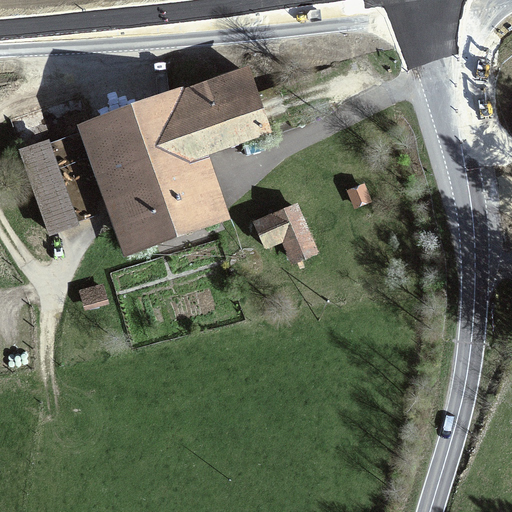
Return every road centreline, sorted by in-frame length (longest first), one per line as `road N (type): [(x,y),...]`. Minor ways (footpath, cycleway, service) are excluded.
road 1 (secondary): [(429,511),(461,399),(473,309),(474,232),(455,124)]
road 2 (secondary): [(0,39),(273,14)]
